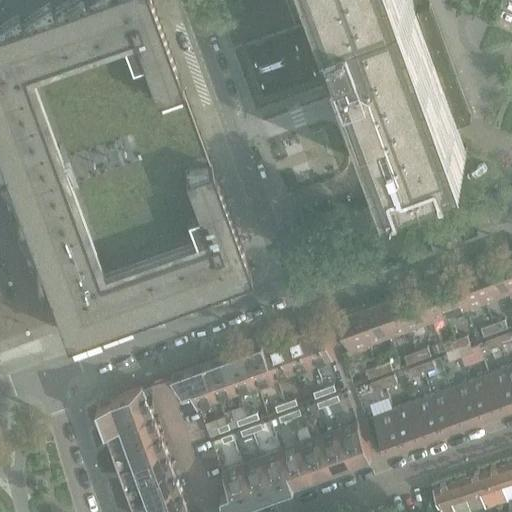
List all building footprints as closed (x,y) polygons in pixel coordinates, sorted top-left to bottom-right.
[(0,356),(65,333),(68,331),(97,321),(99,320),(128,309),(131,309),(160,298),(162,297),(191,286),(194,285),(222,275),(225,274),(246,266),(249,265),(245,252),(226,201),(221,187),(210,157),(181,78),(152,0),(59,0),(54,2),(52,3),(23,14),(20,15),(0,21),(0,356)] [(288,0),(224,0),(220,2),(235,46),(297,23),(288,0)] [(235,46),(234,46),(239,59),(241,58),(258,106),(328,81),(329,83),(329,81),(358,70),(359,72),(394,170),(389,172),(390,174),(456,151),(467,147),(466,145),(461,146),(453,123),(471,116),(430,3),(412,10),(408,0),(333,0),(336,8),(297,23),(235,46)] [(511,254),(511,251),(491,258),(505,294),(511,291),(511,254)] [(491,258),(472,265),(485,301),(505,294),(491,258)] [(472,265),(453,272),(466,308),(485,301),(472,265)] [(453,272),(434,279),(447,315),(466,308),(453,272)] [(434,279),(415,286),(428,322),(447,315),(434,279)] [(415,286),(396,293),(409,329),(428,322),(415,286)] [(396,293),(376,300),(390,336),(409,329),(396,293)] [(376,300),(357,307),(371,343),(390,336),(376,300)] [(351,350),(371,343),(357,307),(337,314),(351,350)] [(505,318),(493,323),(496,331),(508,327),(505,318)] [(335,356),(322,320),(302,327),(315,364),(335,356)] [(484,335),(496,331),(493,323),(481,327),(484,335)] [(315,364),(302,327),(283,334),(296,371),(315,364)] [(511,337),(510,331),(498,336),(501,344),(511,339),(511,337)] [(296,371),(283,334),(264,341),(277,378),(296,371)] [(468,335),(456,339),(459,347),(471,343),(468,335)] [(498,336),(486,340),(489,348),(501,344),(498,336)] [(277,378),(264,341),(263,338),(244,346),(245,348),(258,385),(277,378)] [(444,343),(447,351),(459,347),(456,339),(444,343)] [(471,343),(459,347),(462,355),(474,351),(471,343)] [(258,385),(245,348),(244,346),(225,353),(226,355),(239,392),(258,385)] [(429,346),(417,351),(420,359),(432,355),(429,346)] [(459,347),(447,351),(450,360),(462,355),(459,347)] [(405,355),(408,363),(420,359),(417,351),(405,355)] [(239,392),(226,355),(225,353),(206,360),(207,362),(220,399),(239,392)] [(433,359),(421,364),(424,372),(436,368),(433,359)] [(220,399),(207,362),(206,360),(172,372),(183,389),(192,386),(199,406),(220,399)] [(390,360),(378,365),(381,373),(393,369),(390,360)] [(413,376),(424,372),(421,364),(410,368),(413,376)] [(370,377),(381,373),(378,365),(367,369),(370,377)] [(511,374),(509,366),(490,373),(503,409),(511,405),(511,374)] [(395,373),(383,378),(386,386),(398,382),(395,373)] [(490,373),(471,380),(484,416),(503,409),(490,373)] [(374,390),(386,386),(383,378),(371,382),(374,390)] [(484,416),(471,380),(452,387),(465,423),(484,416)] [(152,407),(144,385),(143,383),(99,399),(107,423),(152,407)] [(334,384),(324,388),(326,393),(336,389),(334,384)] [(452,387),(432,394),(445,430),(465,423),(452,387)] [(326,393),(324,388),(314,391),(316,397),(326,393)] [(340,400),(338,394),(328,398),(330,403),(340,400)] [(432,394),(413,401),(426,437),(445,430),(432,394)] [(296,398),(286,402),(288,407),(298,404),(296,398)] [(330,403),(328,398),(318,401),(320,407),(330,403)] [(413,401),(394,408),(407,444),(426,437),(413,401)] [(288,407),(286,402),(276,405),(278,411),(288,407)] [(158,425),(152,407),(107,423),(114,442),(158,425)] [(302,414),(300,408),(290,412),(292,417),(302,414)] [(387,451),(407,444),(394,408),(374,415),(387,451)] [(258,412),(247,416),(250,421),(260,418),(258,412)] [(290,412),(279,415),(281,421),(292,417),(290,412)] [(250,421),(247,416),(237,419),(239,425),(250,421)] [(372,456),(359,420),(339,427),(352,464),(372,456)] [(263,428),(261,422),(251,426),(253,431),(263,428)] [(230,428),(228,423),(218,426),(220,432),(230,428)] [(165,444),(158,425),(114,442),(121,461),(165,444)] [(253,431),(251,426),(241,429),(243,435),(253,431)] [(352,464),(339,427),(320,434),(333,471),(352,464)] [(234,438),(232,433),(222,436),(224,442),(234,438)] [(333,471),(320,434),(300,441),(314,478),(333,471)] [(314,478),(300,441),(281,448),(295,485),(314,478)] [(172,464),(165,444),(121,461),(128,480),(172,464)] [(295,485),(281,448),(262,455),(276,492),(295,485)] [(276,492),(262,455),(243,462),(257,499),(276,492)] [(511,462),(511,460),(486,469),(498,502),(508,499),(503,484),(511,481),(511,462)] [(257,499),(243,462),(223,470),(230,490),(221,493),(224,511),(257,499)] [(179,483),(172,464),(128,480),(135,499),(179,483)] [(486,469),(461,477),(468,496),(482,492),(486,506),(498,502),(486,469)] [(457,511),(454,501),(468,496),(461,477),(435,486),(443,511),(457,511)] [(159,511),(186,502),(179,483),(135,499),(139,511),(159,511)] [(190,511),(186,502),(159,511),(190,511)]
